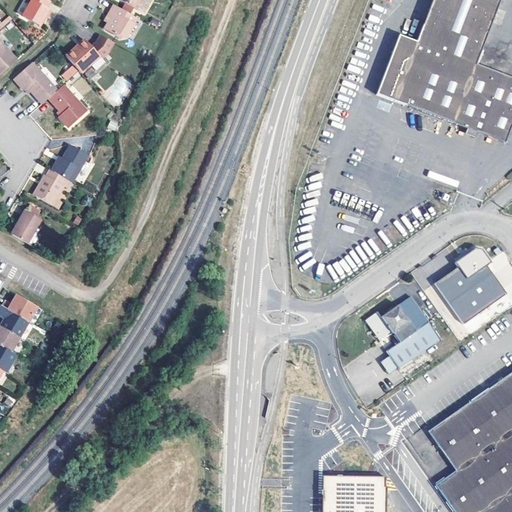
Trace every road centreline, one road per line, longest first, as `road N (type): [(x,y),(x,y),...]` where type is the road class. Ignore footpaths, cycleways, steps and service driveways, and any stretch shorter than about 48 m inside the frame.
road 1 (track): [(233,0),(123,258),(102,293),(72,291)]
road 2 (secondary): [(319,0),(273,135),(251,293)]
road 3 (unclassified): [(511,240),(490,222),(461,221),(327,312)]
road 4 (track): [(220,416),(185,404),(161,407),(49,511)]
road 5 (secondary): [(248,339),(234,511)]
road 6 (unclassified): [(365,427),(332,372),(327,312)]
